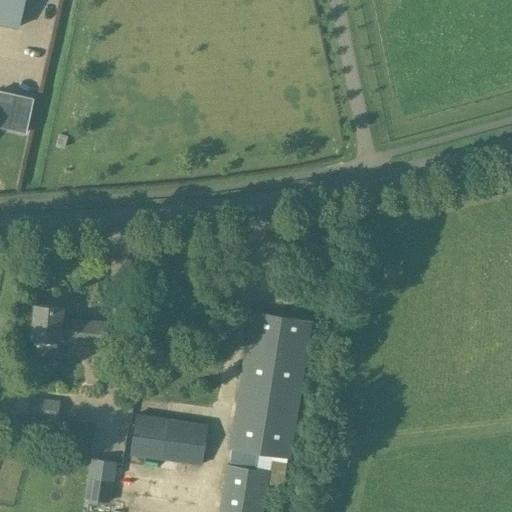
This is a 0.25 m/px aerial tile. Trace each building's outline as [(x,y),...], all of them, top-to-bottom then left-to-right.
[(0,0),(0,23),(21,28),(27,0),(0,0)] [(0,125),(26,131),(33,99),(0,91),(0,125)] [(105,344),(107,321),(61,318),(62,306),(34,304),(32,322),(28,322),(26,338),(105,344)] [(291,458),(312,319),(250,310),(228,448),(231,449),(229,463),(225,463),(217,511),(264,511),(270,470),(272,455),(291,458)] [(58,421),(60,401),(32,397),(29,418),(58,421)] [(203,465),(208,424),(136,413),(129,455),(203,465)] [(108,502),(114,461),(91,458),(85,499),(108,502)]
